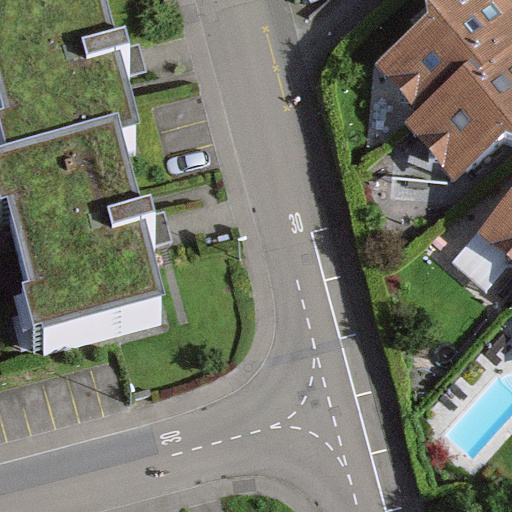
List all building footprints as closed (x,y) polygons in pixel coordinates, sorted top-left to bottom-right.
[(100,0),(36,0),(0,10),(0,147),(8,175),(119,145),(139,139),(100,0)] [(511,0),(472,0),(392,67),(437,121),(511,58),(511,0)] [(468,186),(511,149),(511,58),(437,121),(423,132),(468,186)] [(8,175),(0,177),(0,237),(30,346),(165,309),(119,145),(8,175)] [(511,214),(489,241),(511,260),(511,214)]
